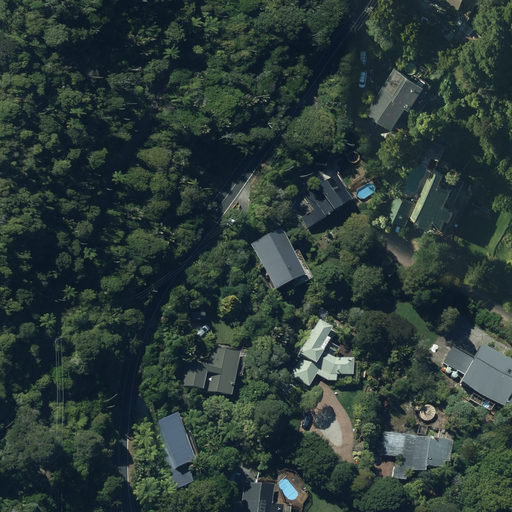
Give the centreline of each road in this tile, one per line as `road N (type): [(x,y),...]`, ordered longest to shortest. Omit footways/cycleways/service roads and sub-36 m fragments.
road 1 (secondary): [(362,0),(137,331),(119,432),(121,511)]
road 2 (residential): [(45,511),(40,392),(59,291),(191,0)]
